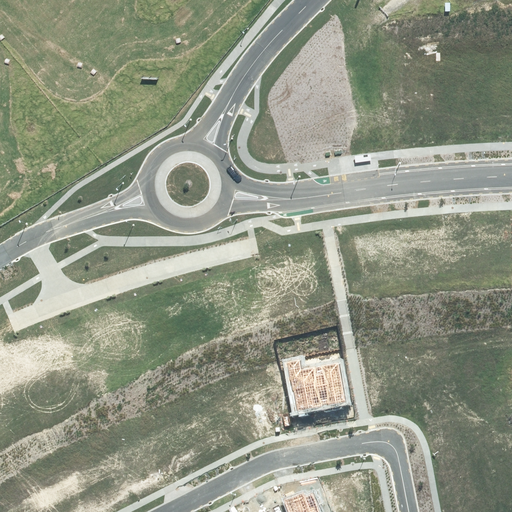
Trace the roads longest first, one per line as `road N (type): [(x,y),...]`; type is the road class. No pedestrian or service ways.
road 1 (residential): [(163,511),(268,459),(369,437),(390,441),(409,511)]
road 2 (tertiary): [(511,174),(280,197)]
road 3 (residential): [(311,0),(257,57),(229,102)]
